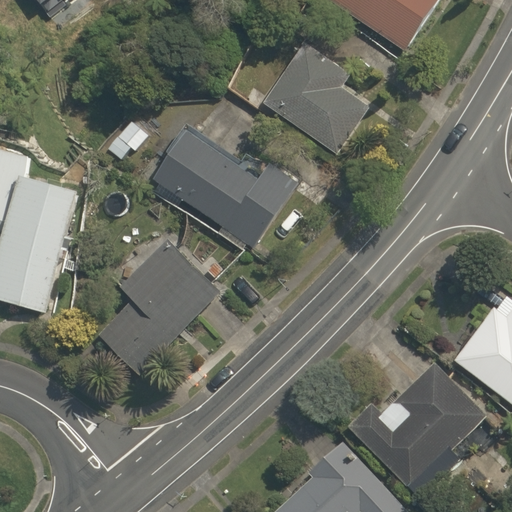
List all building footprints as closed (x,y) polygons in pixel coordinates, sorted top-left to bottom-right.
[(332,0),(412,53),(446,0),(332,0)] [(362,76),(319,45),(274,106),(343,156),(377,110),(351,91),(362,76)] [(267,179),(203,132),(166,182),(260,252),(310,185),(279,162),(267,179)] [(38,159),(0,148),(0,224),(18,230),(0,292),(0,297),(60,315),(96,191),(34,173),(38,159)] [(144,379),(228,297),(176,245),(128,292),(139,305),(103,338),(144,379)] [(511,298),(462,361),(504,395),(499,401),(511,411),(511,298)] [(496,416),(452,368),(397,418),(384,404),(358,427),(415,490),(496,416)] [(274,511),(417,511),(418,511),(353,440),(274,511)]
